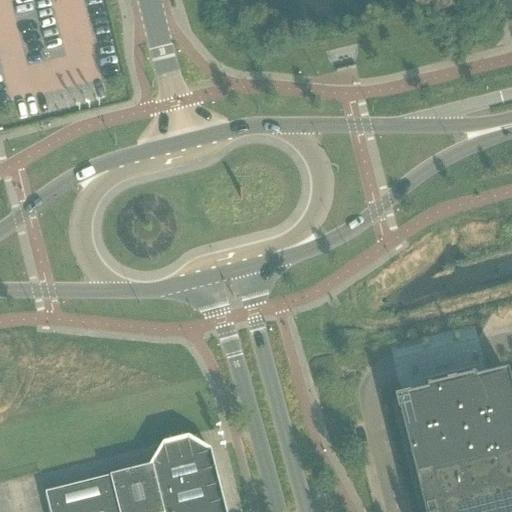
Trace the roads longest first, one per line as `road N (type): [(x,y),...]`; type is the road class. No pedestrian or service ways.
road 1 (secondary): [(276,262),(349,233),(433,165),(511,132)]
road 2 (unclassified): [(306,511),(241,270)]
road 3 (unclassified): [(207,279),(279,511)]
road 4 (secondary): [(511,120),(287,128)]
road 5 (secondary): [(276,262),(315,216),(324,187),(313,153),(287,128)]
road 6 (secondary): [(108,165),(87,198),(77,238),(87,269),(123,294)]
road 7 (unclassified): [(180,141),(145,0)]
road 8 (secondary): [(108,165),(60,186),(0,232)]
road 9 (secondary): [(0,291),(123,294)]
